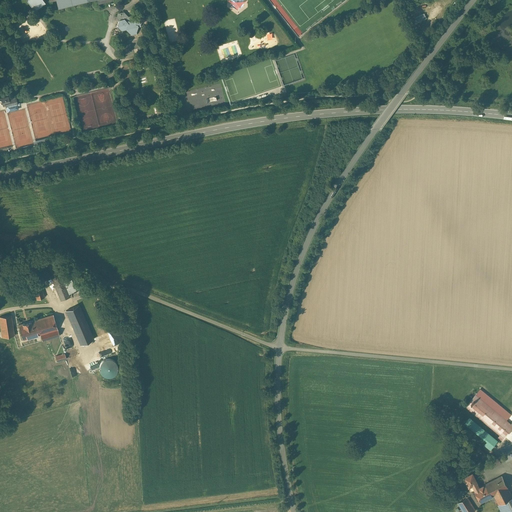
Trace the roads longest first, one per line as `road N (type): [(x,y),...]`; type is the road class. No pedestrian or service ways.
road 1 (secondary): [(511,115),(310,114),(0,176)]
road 2 (unclassified): [(374,129),(315,222),(278,345)]
road 3 (unclassified): [(278,345),(511,369)]
road 4 (unclassified): [(278,345),(278,422),(293,511)]
road 5 (residential): [(472,0),(374,129)]
